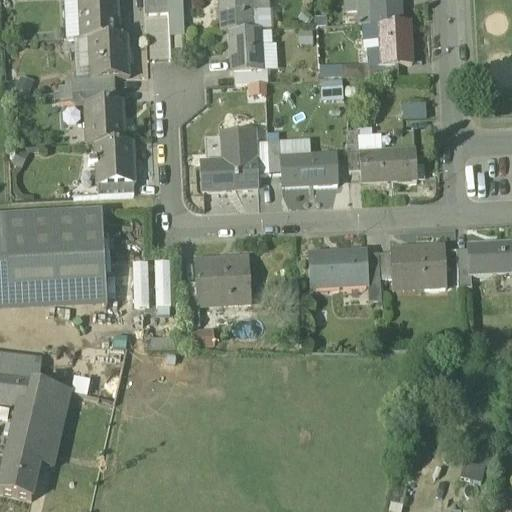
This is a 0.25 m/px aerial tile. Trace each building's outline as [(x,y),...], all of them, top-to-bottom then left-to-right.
[(144,0),(145,18),(170,18),(168,0),(144,0)] [(168,0),(170,18),(183,17),(182,0),(168,0)] [(219,0),(221,37),(229,37),(250,36),(249,15),(248,0),(219,0)] [(264,0),(248,0),(249,15),(265,14),(264,0)] [(370,0),(372,29),(380,29),(401,28),(399,0),(370,0)] [(81,44),(89,43),(117,42),(115,1),(79,2),(81,44)] [(184,38),(183,17),(170,18),(170,39),(184,38)] [(409,27),(401,28),(380,29),(382,69),(382,70),(397,69),(411,69),(409,27)] [(258,35),(250,36),(229,37),(232,78),(234,78),(261,77),(261,76),(258,35)] [(125,41),(117,42),(89,43),(91,83),(91,85),(113,83),(127,83),(125,41)] [(343,80),(369,79),(368,67),(342,68),(343,80)] [(369,70),(370,83),(398,81),(397,69),(382,70),(382,69),(369,70)] [(234,78),(234,90),(264,89),(267,88),(267,76),(261,76),(261,77),(234,78)] [(115,107),(114,95),(113,83),(91,85),(91,83),(72,84),(73,97),(74,110),(85,110),(84,109),(115,107)] [(321,103),(342,102),(341,86),(320,87),(321,103)] [(86,150),(95,150),(122,148),(120,107),(115,107),(84,109),(85,110),(86,150)] [(387,108),(388,124),(414,123),(413,107),(387,108)] [(414,135),(394,136),(394,153),(415,152),(414,135)] [(201,168),(202,198),(226,196),(226,195),(257,193),(257,181),(255,150),(254,137),(252,137),(232,139),(233,166),(222,167),(201,168)] [(220,139),(222,167),(233,166),(232,139),(220,139)] [(347,146),(348,179),(360,178),(359,160),(358,146),(347,146)] [(131,148),(122,148),(95,150),(97,191),(132,189),(133,189),(131,148)] [(257,181),(269,181),(267,150),(255,150),(257,181)] [(279,150),(267,150),(269,181),(281,180),(280,164),(279,150)] [(392,185),(392,188),(416,187),(414,157),(359,160),(360,178),(361,187),(392,185)] [(313,190),(313,192),(337,191),(335,161),(280,164),(281,180),(281,192),(313,190)] [(96,191),(97,203),(133,201),(132,189),(97,191),(96,191)] [(8,300),(0,300),(0,319),(106,314),(100,218),(4,223),(8,300)] [(0,223),(0,300),(8,300),(4,223),(0,223)] [(468,256),(469,282),(470,282),(511,279),(511,251),(491,253),(491,251),(467,252),(468,256)] [(423,284),(424,296),(446,294),(443,253),(422,254),(422,258),(390,260),(391,285),(423,284)] [(457,278),(457,294),(462,294),(465,294),(471,294),(470,282),(469,282),(468,256),(455,256),(457,278)] [(308,260),(310,296),(367,293),(368,293),(366,262),(366,261),(334,263),(333,259),(308,260)] [(390,260),(378,261),(379,286),(391,285),(390,260)] [(380,308),(379,286),(378,261),(366,262),(368,293),(367,293),(368,309),(380,308)] [(197,311),(250,308),(247,264),(194,267),(196,288),(197,311)] [(184,289),(186,333),(198,332),(197,311),(196,288),(184,289)] [(40,365),(0,360),(0,384),(33,388),(39,390),(40,365)] [(0,408),(27,412),(33,388),(0,384),(0,408)] [(39,390),(33,388),(27,412),(15,463),(14,465),(39,471),(51,474),(69,397),(39,390)] [(0,497),(31,505),(39,471),(14,465),(15,463),(6,461),(3,474),(0,487),(0,497)] [(389,511),(401,511),(405,497),(394,494),(389,511)]
